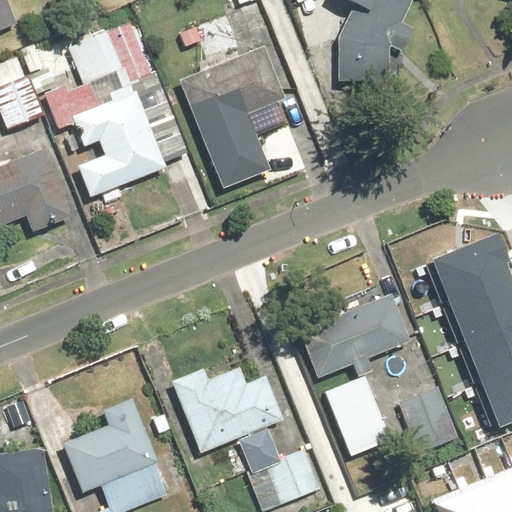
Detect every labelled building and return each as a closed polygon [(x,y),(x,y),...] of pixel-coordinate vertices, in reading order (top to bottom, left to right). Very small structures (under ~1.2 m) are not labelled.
[(9,0),(0,0),(0,31),(19,23),(9,0)] [(386,86),(387,49),(399,55),(411,32),(399,26),(411,2),(407,0),(334,0),(351,9),(335,41),(333,84),(386,86)] [(154,74),(134,22),(95,37),(111,77),(123,73),(128,85),(154,74)] [(260,49),(176,82),(205,153),(238,140),(231,123),(282,103),(260,49)] [(162,169),(132,92),(64,118),(76,149),(95,142),(101,157),(74,168),(86,199),(162,169)] [(68,218),(42,150),(0,166),(0,226),(24,218),(29,232),(68,218)] [(425,268),(492,430),(511,422),(511,294),(490,241),(425,268)] [(406,343),(387,296),(295,335),(315,381),(347,367),(353,381),(370,374),(364,360),(406,343)] [(202,372),(168,385),(197,455),(280,422),(263,379),(243,387),(236,371),(206,383),(202,372)] [(461,438),(439,384),(381,408),(407,471),(445,455),(442,446),(461,438)] [(105,426),(59,446),(80,495),(98,488),(108,511),(128,511),(164,497),(150,466),(155,464),(128,401),(100,413),(105,426)] [(0,511),(45,511),(36,450),(0,455),(0,511)] [(511,511),(511,469),(432,502),(435,511),(511,511)]
